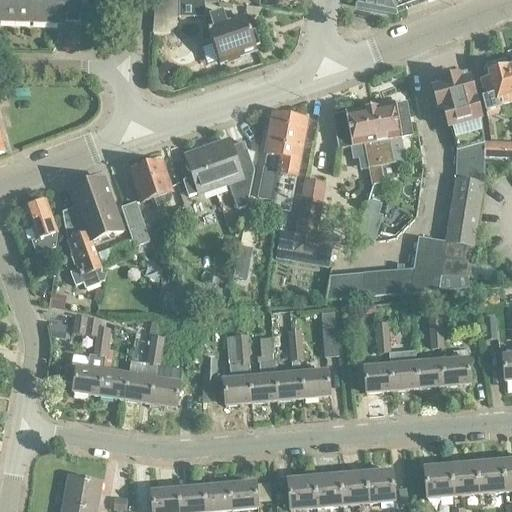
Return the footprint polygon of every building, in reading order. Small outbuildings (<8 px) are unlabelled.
[(0,0),(0,23),(89,27),(89,0),(0,0)] [(218,14),(219,0),(207,0),(206,12),(218,14)] [(359,0),(358,6),(395,13),(397,0),(359,0)] [(180,4),(180,15),(206,15),(206,4),(180,4)] [(222,17),(205,23),(219,64),(256,51),(255,49),(259,47),(254,34),(251,35),(246,20),(226,27),(222,17)] [(164,84),(176,74),(166,62),(154,73),(164,84)] [(511,105),(511,90),(507,71),(506,72),(504,63),(487,67),(489,76),(488,76),(490,81),(481,84),(485,98),(481,99),(486,115),(500,111),(500,109),(511,105)] [(451,131),(453,142),(457,153),(458,153),(483,146),(482,134),(481,122),(470,81),(460,83),(459,78),(440,83),(442,88),(432,91),(438,112),(443,110),(449,131),(451,131)] [(395,107),(370,112),(380,169),(383,186),(397,183),(395,174),(399,173),(397,164),(392,165),(388,143),(401,141),(411,139),(406,106),(395,108),(395,107)] [(380,169),(370,112),(345,116),(345,117),(333,119),(339,151),(351,149),(351,150),(363,148),(370,188),(383,186),(380,169)] [(275,203),(280,177),(280,173),(290,120),(274,117),(266,158),(267,158),(265,170),(264,169),(258,200),(262,201),(275,203)] [(280,173),(280,177),(296,180),(299,164),(300,164),(307,123),(290,120),(280,173)] [(193,180),(183,184),(188,199),(199,195),(199,197),(208,194),(212,204),(200,208),(205,223),(235,212),(231,201),(236,199),(231,186),(242,182),(234,161),(244,158),(238,142),(230,145),(229,144),(186,159),(193,180)] [(511,143),(486,142),(485,158),(511,158),(511,143)] [(457,181),(457,183),(482,187),(482,185),(482,174),(483,146),(458,153),(457,181)] [(511,175),(511,160),(487,159),(487,174),(511,175)] [(161,165),(131,175),(141,205),(153,201),(156,209),(170,204),(171,195),(161,165)] [(297,228),(317,232),(325,182),(306,179),(297,228)] [(76,214),(62,219),(67,246),(77,275),(72,276),(75,285),(82,283),(86,292),(101,287),(102,276),(91,246),(123,234),(104,181),(69,194),(76,214)] [(482,185),(482,187),(457,183),(457,181),(455,181),(445,245),(474,250),(485,185),(482,185)] [(371,195),(357,240),(374,245),(383,218),(378,216),(384,199),(371,195)] [(46,203),(25,211),(36,242),(31,244),(36,257),(53,251),(50,242),(55,240),(53,236),(57,235),(46,203)] [(136,208),(121,214),(135,250),(150,245),(136,208)] [(390,243),(408,232),(400,218),(381,229),(390,243)] [(296,235),(292,254),(297,255),(330,261),(333,240),(316,237),(317,232),(297,228),(296,235)] [(292,254),(296,235),(281,232),(276,260),(296,263),(297,255),(292,254)] [(131,240),(96,248),(99,261),(134,253),(131,240)] [(420,272),(418,295),(439,294),(469,290),(468,279),(469,279),(473,253),(473,250),(474,251),(474,250),(445,245),(420,241),(415,273),(420,272)] [(245,286),(252,249),(239,247),(232,283),(245,286)] [(47,261),(34,265),(40,281),(52,277),(47,261)] [(410,296),(418,295),(420,272),(415,273),(329,280),(325,303),(366,300),(410,297),(410,296)] [(322,315),(326,360),(339,358),(335,314),(322,315)] [(482,318),(484,341),(496,340),(494,317),(482,318)] [(72,336),(85,338),(87,320),(75,318),(72,336)] [(428,320),(431,351),(444,349),(442,319),(428,320)] [(99,322),(87,320),(85,338),(97,339),(98,331),(99,322)] [(389,357),(391,356),(388,327),(374,327),(377,358),(389,357)] [(97,339),(94,359),(105,361),(105,362),(106,362),(111,333),(98,331),(97,339)] [(290,363),(302,362),(299,331),(287,332),(290,363)] [(252,408),(250,383),(248,345),(247,337),(226,338),(229,385),(224,386),(227,410),(252,408)] [(144,385),(128,382),(124,405),(149,409),(155,368),(160,369),(164,341),(151,339),(146,368),(147,368),(144,385)] [(466,353),(440,355),(442,366),(444,391),(469,388),(466,353)] [(216,384),(217,355),(204,354),(202,384),(216,384)] [(415,354),(391,356),(389,357),(390,371),(392,395),(418,393),(416,368),(415,354)] [(425,367),(416,368),(418,393),(444,391),(442,366),(440,355),(425,356),(425,367)] [(90,358),(88,370),(76,368),(76,369),(66,368),(64,382),(74,383),(72,395),(97,400),(102,372),(104,372),(105,362),(105,361),(94,359),(90,358)] [(511,384),(511,360),(502,361),(504,386),(511,384)] [(181,373),(160,369),(155,368),(149,409),(174,414),(181,373)] [(278,406),(275,381),(274,368),(259,369),(261,382),(250,383),(252,408),(278,406)] [(392,395),(390,371),(364,373),(366,398),(392,395)] [(328,376),(302,378),(304,403),(330,401),(328,376)] [(128,382),(102,378),(99,401),(124,405),(128,382)] [(304,403),(302,378),(275,381),(278,406),(304,403)] [(506,496),(504,466),(478,468),(480,498),(506,496)] [(480,498),(478,468),(452,471),(455,500),(480,498)] [(455,500),(452,471),(424,473),(427,503),(455,500)] [(392,476),(368,478),(371,508),(395,506),(392,476)] [(371,508),(368,478),(341,480),(344,511),(371,508)] [(341,480),(316,483),(318,511),(329,511),(344,511),(341,480)] [(97,509),(97,507),(101,486),(69,481),(66,501),(66,504),(97,509)] [(318,511),(316,483),(288,485),(290,511),(318,511)] [(257,511),(255,489),(230,491),(231,511),(257,511)] [(231,511),(230,491),(205,493),(207,511),(231,511)] [(207,511),(205,493),(179,495),(180,511),(207,511)] [(180,511),(179,495),(151,498),(152,511),(180,511)] [(126,511),(128,500),(114,499),(112,511),(115,511),(126,511)]
